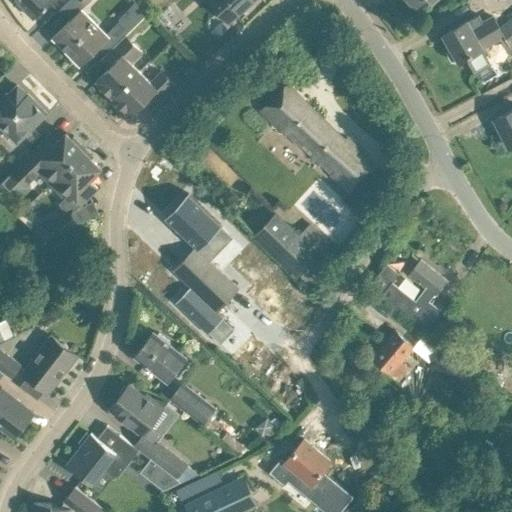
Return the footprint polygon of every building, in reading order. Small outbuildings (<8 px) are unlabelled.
[(47,9),(45,7),(51,0),(16,0),(34,18),(38,14),(40,16),(47,9)] [(253,0),(210,0),(229,21),(253,0)] [(81,65),(95,51),(109,36),(81,8),(53,36),(67,51),(65,53),(75,63),(77,61),(81,65)] [(461,24),(443,34),(459,61),(465,57),(474,73),(491,63),(482,48),(483,47),(499,38),(504,35),(500,28),(493,16),(472,28),(467,20),(461,24)] [(511,17),(500,28),(504,35),(511,46),(510,47),(511,50),(511,17)] [(113,97),(140,70),(132,62),(142,52),(125,35),(100,59),(109,68),(96,80),(100,84),(98,86),(108,96),(112,96),(113,97)] [(272,69),(292,49),(281,39),(261,58),(272,69)] [(152,110),(175,86),(176,86),(161,71),(151,81),(140,70),(113,97),(115,99),(115,103),(124,113),(126,111),(130,114),(143,101),(152,110)] [(7,93),(0,100),(0,124),(17,141),(46,112),(28,93),(27,94),(17,85),(8,94),(7,93)] [(284,85),(262,109),(302,146),(310,154),(342,184),(365,160),(368,157),(348,139),(344,140),(284,85)] [(511,109),(495,118),(509,147),(511,145),(511,109)] [(50,132),(44,138),(12,171),(26,185),(40,171),(51,182),(55,178),(84,150),(81,147),(83,145),(73,135),(71,137),(66,132),(58,140),(50,132)] [(98,187),(90,179),(101,168),(84,150),(55,178),(69,192),(60,202),(64,211),(73,207),(75,210),(98,187)] [(171,210),(165,216),(170,221),(170,222),(195,246),(209,259),(230,236),(220,226),(222,224),(188,192),(171,210)] [(54,234),(80,222),(75,210),(73,207),(64,211),(42,222),(54,234)] [(321,253),(277,212),(257,234),(300,275),(321,253)] [(190,286),(202,297),(216,310),(239,287),(209,259),(195,246),(173,269),(190,286)] [(426,328),(441,310),(429,300),(434,294),(446,279),(421,258),(409,273),(425,286),(414,299),(392,281),(382,294),(413,319),(426,328)] [(190,286),(175,301),(208,333),(224,317),(216,310),(202,297),(190,286)] [(0,339),(14,332),(5,316),(0,319),(0,339)] [(372,357),(388,370),(398,379),(409,367),(401,360),(414,345),(396,330),(372,357)] [(134,355),(167,381),(186,357),(169,343),(170,341),(159,332),(157,334),(153,331),(134,355)] [(77,355),(62,343),(51,334),(22,371),(49,392),(77,355)] [(0,369),(3,372),(11,378),(21,364),(0,347),(0,369)] [(500,392),(475,374),(441,348),(428,365),(486,410),(500,392)] [(0,375),(3,372),(0,369),(0,424),(15,436),(34,412),(1,387),(0,387),(0,375)] [(182,382),(170,398),(203,424),(215,407),(182,382)] [(164,407),(162,405),(146,393),(145,395),(129,383),(109,408),(142,434),(143,434),(155,444),(163,433),(151,423),(164,407)] [(265,418),(255,425),(263,435),(273,428),(265,418)] [(116,452),(97,437),(91,432),(66,464),(92,483),(103,468),(113,476),(118,475),(139,449),(126,439),(116,452)] [(274,475),(285,483),(296,470),(299,472),(300,483),(307,489),(318,488),(325,480),(318,474),(330,460),(304,438),(274,475)] [(161,465),(180,480),(182,481),(199,473),(188,464),(189,463),(162,442),(150,457),(161,465)] [(161,465),(154,473),(155,481),(163,488),(180,480),(161,465)] [(217,470),(177,489),(182,498),(221,479),(217,470)] [(232,481),(186,503),(187,505),(190,511),(239,511),(246,509),(245,507),(233,483),(232,481)] [(450,503),(428,481),(409,500),(421,511),(426,511),(431,508),(434,511),(440,511),(450,503)] [(108,511),(109,511),(91,498),(75,485),(64,500),(65,500),(60,507),(52,506),(52,503),(34,502),(33,511),(75,511),(77,510),(80,511),(108,511)]
